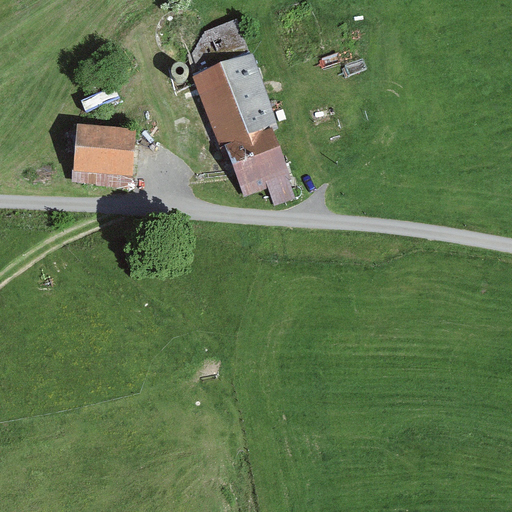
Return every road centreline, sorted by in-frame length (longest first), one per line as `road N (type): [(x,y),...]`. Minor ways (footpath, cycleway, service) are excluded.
road 1 (unclassified): [(511,248),(448,235),(0,201)]
road 2 (track): [(134,209),(68,234),(0,283)]
